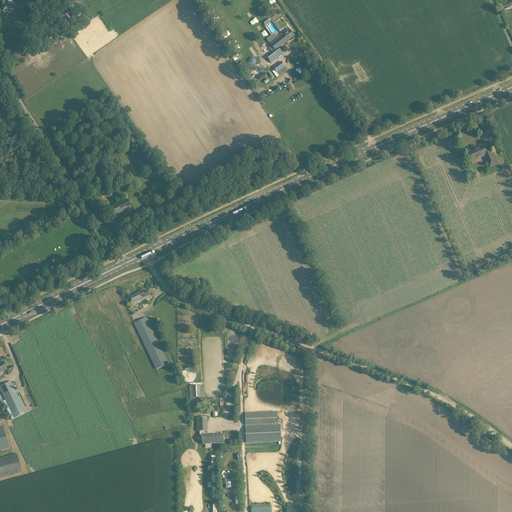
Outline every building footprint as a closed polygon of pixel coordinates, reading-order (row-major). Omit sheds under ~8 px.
[(15,0),(14,0),(1,0),(4,10),(16,6),(16,5),(22,4),(22,5),(26,4),(25,0),(15,0)] [(78,13),(72,16),(77,26),(83,23),(78,13)] [(285,32),(270,43),(275,50),(275,51),(277,49),(295,36),(290,31),(286,34),(285,32)] [(34,36),(29,40),(33,46),(38,42),(34,36)] [(282,55),(277,49),(275,51),(275,50),(268,56),(272,62),(282,55)] [(275,70),(277,73),(285,67),(281,62),(273,68),(275,70)] [(308,67),(294,74),(296,77),(310,70),(308,67)] [(467,155),(467,156),(468,156),(470,162),(484,156),(489,168),(497,165),(488,143),(477,148),(477,149),(474,150),(466,153),(467,155)] [(115,217),(131,209),(127,200),(119,204),(118,202),(109,206),(115,217)] [(147,290),(142,293),(142,291),(130,297),(133,304),(145,298),(145,297),(147,296),(147,297),(150,296),(147,290)] [(156,370),(167,365),(168,364),(145,318),(133,324),(156,370)] [(242,371),(243,381),(288,379),(288,369),(242,371)] [(0,386),(0,390),(14,419),(25,414),(22,409),(25,408),(20,398),(18,398),(10,382),(0,386)] [(203,386),(202,386),(190,386),(190,387),(190,398),(190,406),(191,412),(196,412),(195,406),(195,398),(203,398),(203,386)] [(289,387),(243,389),(244,404),(289,402),(289,387)] [(244,418),(290,418),(290,410),(244,411),(244,418)] [(207,435),(207,431),(208,431),(207,418),(197,418),(197,432),(200,432),(200,438),(202,438),(202,444),(225,443),(224,436),(224,434),(207,435)] [(246,426),(246,443),(281,441),(280,425),(278,425),(246,426)] [(0,427),(0,451),(9,449),(3,427),(0,427)] [(0,476),(20,471),(16,455),(0,458),(0,476)] [(292,464),(247,466),(247,480),(292,479),(292,464)] [(294,498),(293,485),(248,487),(248,500),(294,498)]
